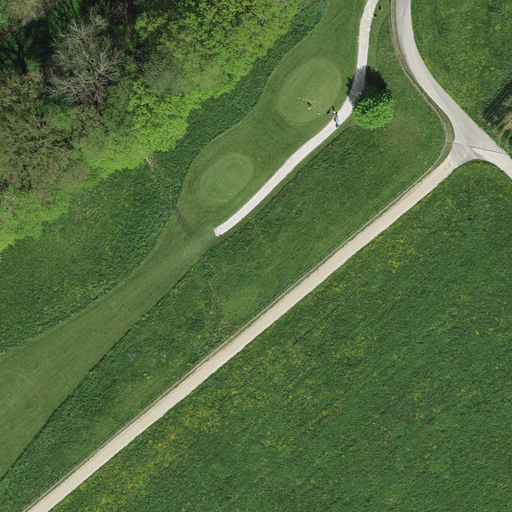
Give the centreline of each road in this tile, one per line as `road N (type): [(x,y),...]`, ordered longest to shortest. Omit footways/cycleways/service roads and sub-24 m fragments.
road 1 (track): [(464,126),(453,160),(36,511)]
road 2 (track): [(402,0),(408,51),(464,126)]
